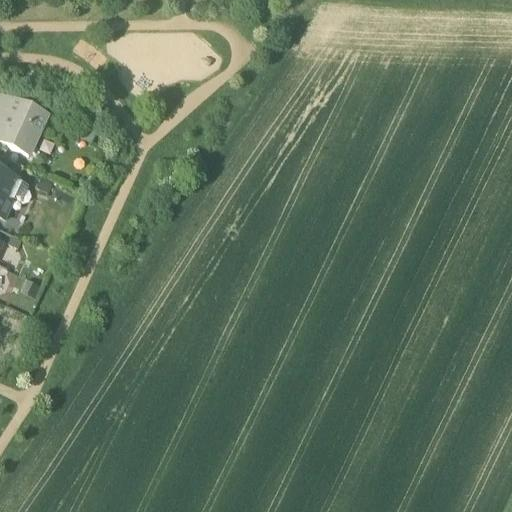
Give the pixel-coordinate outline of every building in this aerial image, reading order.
[(0,104),(0,136),(13,108),(1,102),(0,104)] [(6,152),(27,161),(45,122),(13,108),(0,136),(0,142),(9,146),(6,152)] [(96,135),(82,128),(76,144),(90,150),(96,135)] [(0,149),(6,152),(9,146),(0,142),(0,149)] [(0,178),(16,185),(22,172),(0,162),(0,178)] [(0,222),(4,224),(12,207),(7,205),(16,185),(0,178),(0,222)] [(53,186),(40,180),(34,193),(48,199),(53,186)] [(28,191),(16,185),(7,205),(12,207),(19,210),(28,191)] [(40,292),(24,285),(18,298),(34,305),(40,292)]
